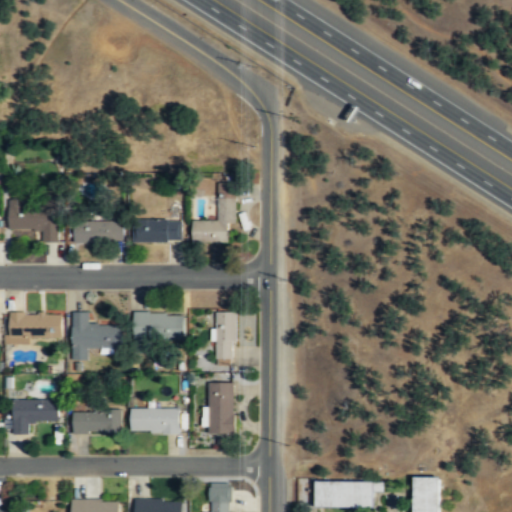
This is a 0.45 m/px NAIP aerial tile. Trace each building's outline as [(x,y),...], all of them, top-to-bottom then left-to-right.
[(192,221),(193,243),(228,243),(228,223),(236,223),(236,184),(217,184),(217,221),(192,221)] [(57,242),(58,208),(9,207),(9,230),(44,231),(43,241),(57,242)] [(74,243),(124,243),(124,221),(74,221),(74,243)] [(135,243),(182,243),(182,221),(135,221),(135,243)] [(10,312),(9,337),(62,338),(63,313),(10,312)] [(72,312),(72,361),(89,360),(89,349),(121,349),(121,325),(89,325),(89,312),(72,312)] [(236,312),(215,312),(215,364),(236,364),(236,312)] [(135,342),(184,341),(184,313),(135,314),(135,342)] [(236,434),(235,382),(207,383),(208,434),(236,434)] [(59,400),(13,400),(13,434),(30,434),(30,422),(59,422),(59,400)] [(131,409),(131,432),(181,432),(181,409),(131,409)] [(74,410),(74,434),(122,434),(122,410),(74,410)] [(439,511),(439,476),(414,475),(414,511),(439,511)] [(374,506),(374,480),(315,480),(315,505),(374,506)] [(235,511),(235,482),(210,482),(210,511),(235,511)] [(71,500),(71,511),(120,511),(120,500),(71,500)] [(135,500),(135,511),(182,511),(182,500),(135,500)]
